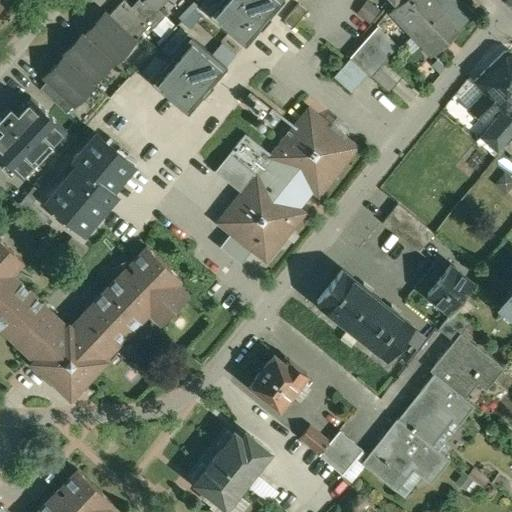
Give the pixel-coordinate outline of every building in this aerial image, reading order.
[(150,23),(125,0),(122,0),(108,15),(108,16),(134,40),(150,24),(150,23)] [(155,5),(149,0),(136,0),(132,5),(126,0),(125,0),(150,23),(150,24),(153,27),(166,13),(156,4),(155,5)] [(190,0),(178,13),(190,24),(202,10),(190,0)] [(298,2),(295,0),(264,0),(263,1),(283,19),(284,18),(298,2)] [(369,0),(364,0),(357,10),(370,19),(379,6),(369,0)] [(400,0),(392,8),(414,32),(446,0),(400,0)] [(464,0),(446,0),(414,32),(434,52),(476,12),(464,0)] [(298,2),(284,18),(293,24),(306,9),(298,2)] [(86,32),(113,60),(114,61),(134,40),(108,16),(108,15),(105,12),(86,32)] [(364,39),(359,45),(380,64),(398,43),(378,23),(364,39)] [(113,60),(86,32),(84,31),(63,53),(65,55),(94,80),(113,60)] [(191,34),(160,86),(196,107),(233,46),(221,39),(215,48),(191,34)] [(380,64),(359,45),(355,50),(351,55),(371,74),(380,64)] [(511,50),(505,50),(476,79),(487,90),(471,106),(484,119),(500,103),(506,109),(511,102),(511,50)] [(94,80),(65,55),(46,75),(49,78),(49,77),(76,102),(95,82),(94,80)] [(351,56),(335,74),(352,90),(368,72),(351,56)] [(468,76),(453,94),(467,106),(482,87),(468,76)] [(76,102),(49,77),(49,78),(41,87),(67,111),(76,102)] [(62,130),(31,98),(17,112),(11,106),(0,116),(0,121),(4,126),(0,129),(0,150),(21,171),(62,130)] [(309,105),(270,154),(273,157),(260,173),(257,171),(218,220),(267,259),(306,210),(299,205),(313,188),(319,193),(358,144),(309,105)] [(69,154),(39,190),(82,227),(117,186),(112,182),(135,155),(92,119),(65,150),(69,154)] [(435,231),(398,202),(383,221),(420,250),(435,231)] [(473,209),(451,238),(477,259),(500,230),(473,209)] [(24,260),(0,236),(0,325),(14,338),(14,337),(27,349),(26,350),(34,358),(32,360),(48,375),(57,366),(79,388),(108,358),(105,355),(117,343),(118,344),(146,314),(143,311),(146,307),(162,321),(190,291),(178,280),(182,277),(147,244),(130,261),(136,267),(132,271),(126,265),(83,310),(84,311),(72,324),(69,321),(67,323),(59,315),(58,316),(46,304),(47,303),(17,275),(14,279),(10,275),(24,260)] [(451,263),(428,292),(450,309),(452,306),(473,280),(451,263)] [(353,327),(378,296),(342,267),(317,299),(353,327)] [(511,286),(499,302),(511,312),(511,286)] [(388,355),(413,324),(378,296),(353,327),(388,355)] [(488,382),(503,362),(460,329),(468,319),(452,306),(450,309),(437,325),(453,337),(430,367),(434,370),(459,390),(473,371),(488,382)] [(286,362),(275,353),(252,382),(283,405),(308,371),(290,357),(286,362)] [(459,390),(434,370),(399,416),(428,439),(447,413),(458,422),(474,402),(459,390)] [(281,422),(265,409),(258,417),(275,430),(281,422)] [(398,415),(362,460),(391,483),(410,458),(431,475),(448,455),(428,439),(399,416),(398,415)] [(330,439),(309,422),(299,433),(320,451),(330,439)] [(230,427),(219,441),(224,444),(208,464),(203,460),(192,474),(197,478),(195,480),(225,506),(273,450),(248,429),(244,434),(237,428),(235,431),(230,427)] [(320,451),(319,453),(331,462),(351,437),(340,428),(330,439),(320,451)] [(351,437),(331,462),(342,472),(362,447),(351,437)] [(117,511),(109,504),(113,500),(78,467),(61,485),(67,490),(63,494),(57,489),(35,511),(117,511)] [(268,498),(278,487),(259,472),(250,483),(268,498)] [(355,485),(343,476),(329,495),(340,503),(355,485)] [(187,511),(191,508),(172,492),(163,504),(172,511),(187,511)] [(353,511),(361,500),(349,494),(338,511),(353,511)]
